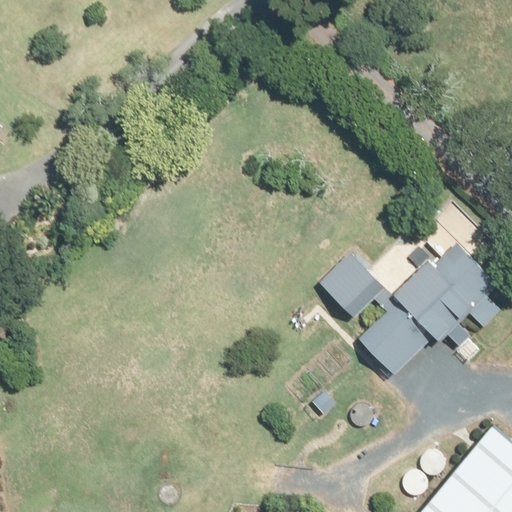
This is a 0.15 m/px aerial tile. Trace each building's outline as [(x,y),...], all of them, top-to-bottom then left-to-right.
[(354,250),(322,281),(355,317),(375,299),(386,311),(358,336),(393,374),(435,335),(440,341),(471,313),(483,326),(502,307),(491,295),(502,285),(460,241),(436,263),(419,246),(408,256),(420,270),(395,293),(354,250)] [(359,401),(352,405),(350,407),(349,409),(348,411),(348,414),(347,416),(348,419),(348,421),(350,423),(351,425),(353,427),(355,428),(357,430),(359,430),(362,431),(364,431),(367,430),(369,429),(371,428),(373,426),(375,424),(376,422),(377,420),(378,418),(378,415),(377,413),(377,410),(376,408),(374,406),(373,404),(371,403),(368,401),(366,401),(364,400),(361,400),(359,401)] [(511,511),(511,440),(493,425),(419,511),(511,511)] [(415,461),(433,477),(453,455),(435,439),(415,461)] [(430,478),(411,460),(391,482),(410,500),(430,478)]
